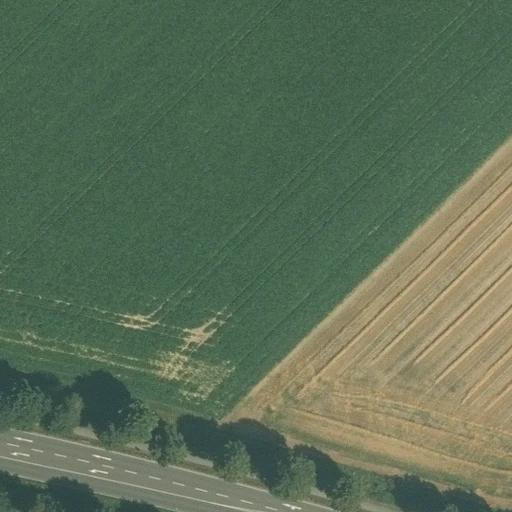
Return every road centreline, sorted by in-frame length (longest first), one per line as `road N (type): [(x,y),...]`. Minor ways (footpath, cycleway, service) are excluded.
road 1 (track): [(0,385),(508,511)]
road 2 (secondary): [(237,511),(0,458)]
